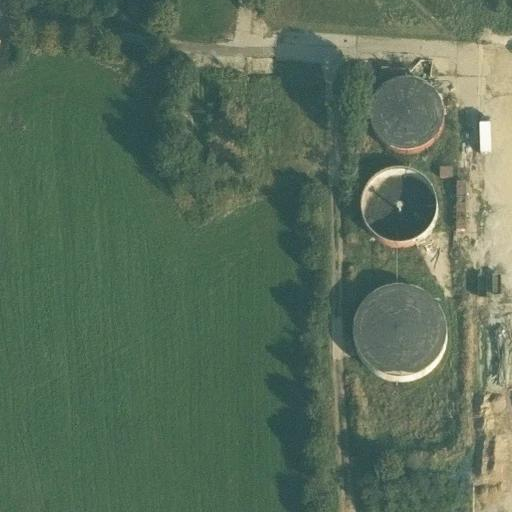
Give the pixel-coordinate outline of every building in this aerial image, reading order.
[(381,82),(402,84),(409,84),(410,74),(382,72),(381,82)] [(421,86),(409,84),(402,84),(391,87),(381,94),(374,103),(370,113),(370,124),(372,135),(378,145),(387,152),(397,157),(408,158),(419,156),(429,151),(437,143),(443,133),(444,122),(443,110),(438,100),(430,92),(421,86)] [(457,170),(467,170),(467,121),(458,121),(457,170)] [(511,161),(496,161),(490,283),(511,284),(511,161)] [(438,210),(436,199),(430,190),(422,182),(413,177),(402,175),(391,176),(381,179),(372,186),(366,195),(362,205),(361,216),(364,227),(369,236),(377,244),(387,249),(397,251),(408,250),(418,246),(427,240),(434,231),(437,221),(438,210)] [(457,235),(466,235),(467,187),(457,186),(457,235)] [(354,342),(357,355),(363,367),(373,376),(384,382),(397,385),(410,384),(423,379),(433,371),(441,361),(446,348),(447,335),(444,322),(437,311),(428,301),(416,295),(403,292),(390,293),(377,298),(367,306),(359,317),(354,329),(354,342)]
